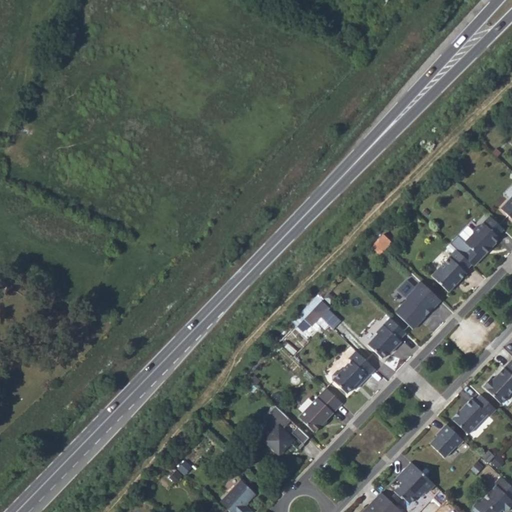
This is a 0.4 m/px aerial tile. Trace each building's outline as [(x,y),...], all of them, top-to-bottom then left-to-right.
[(511,196),(500,209),(511,220),(511,196)] [(503,230),(489,217),(479,228),(477,227),(472,232),(472,235),(464,243),(470,250),(470,255),(475,259),(480,259),(484,255),(484,250),(486,247),(489,250),(499,239),(496,237),(503,230)] [(383,235),(377,241),(385,249),(391,243),(383,235)] [(471,265),(455,250),(429,277),(447,294),(465,275),(463,273),(471,265)] [(440,301),(420,282),(404,298),(406,300),(394,313),(412,330),(425,317),(423,315),(431,308),(432,309),(440,301)] [(321,301),(312,311),(319,317),(328,308),(321,301)] [(431,308),(423,315),(425,317),(432,309),(431,308)] [(312,311),(303,320),(310,327),(319,317),(312,311)] [(406,334),(389,319),(375,333),(377,335),(367,346),(381,360),(388,353),(392,348),(394,350),(400,342),(399,341),(406,334)] [(371,367),(355,352),(348,359),(350,361),(341,371),(336,371),(331,376),(331,381),(345,395),(352,387),(357,382),(360,384),(367,377),(364,374),(371,367)] [(511,359),(492,380),(490,379),(482,387),(500,405),(511,391),(511,359)] [(357,382),(352,387),(354,390),(360,384),(357,382)] [(325,389),(298,418),(314,433),(342,404),(325,389)] [(495,410),(479,395),(473,402),(470,399),(453,418),(453,421),(467,435),(486,415),(488,417),(495,410)] [(290,421),(275,406),(262,420),(275,432),(265,442),(279,455),(292,441),(281,432),(290,421)] [(463,441),(446,425),(440,432),(441,432),(429,445),(444,459),(455,446),(456,448),(463,441)] [(309,439),(297,427),(291,434),(303,445),(309,439)] [(434,485),(410,463),(400,473),(401,473),(398,482),(400,483),(392,491),(399,498),(400,497),(407,503),(415,494),(420,495),(424,490),(427,493),(434,485)] [(511,488),(493,471),(490,474),(490,478),(474,494),(471,494),(466,499),(465,503),(471,509),(475,508),(478,511),(488,511),(490,510),(490,508),(495,503),(496,504),(499,504),(505,499),(504,495),(511,488)] [(255,495),(240,481),(220,503),(229,511),(250,511),(244,506),(255,495)] [(400,511),(381,493),(371,503),(373,505),(370,508),(368,506),(362,511),(400,511)]
